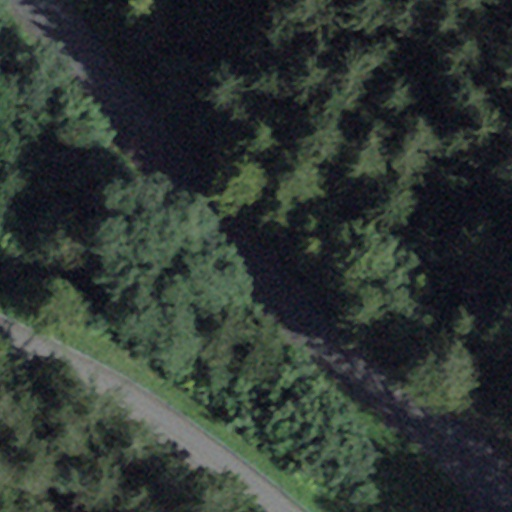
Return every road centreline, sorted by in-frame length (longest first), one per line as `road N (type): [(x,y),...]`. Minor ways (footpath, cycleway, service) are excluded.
road 1 (unclassified): [(495,511),(467,445),(350,358),(226,248),(75,22),(49,0)]
road 2 (unclassified): [(0,368),(170,458),(237,511)]
